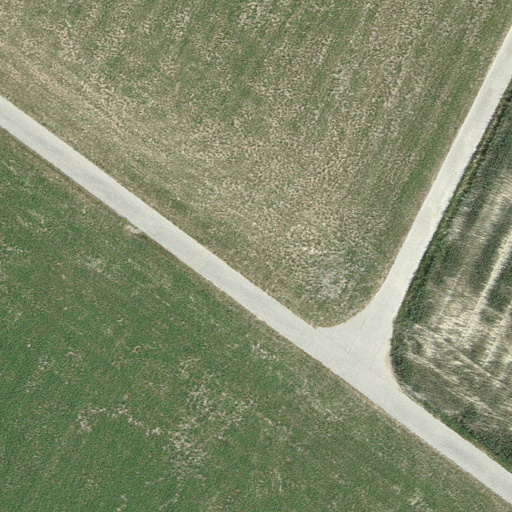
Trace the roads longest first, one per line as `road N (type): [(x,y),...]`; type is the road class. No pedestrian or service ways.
road 1 (track): [(511,477),(0,97)]
road 2 (track): [(368,369),(511,82)]
